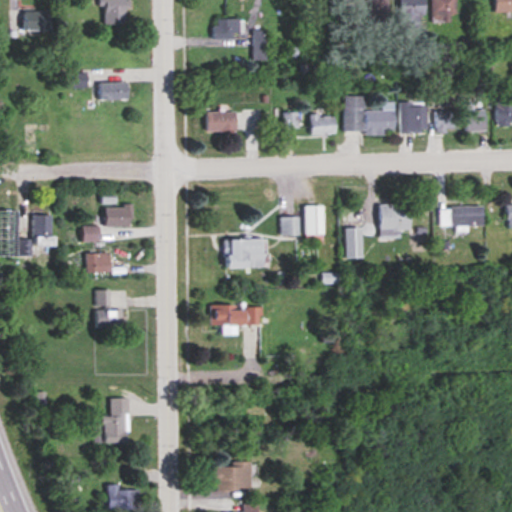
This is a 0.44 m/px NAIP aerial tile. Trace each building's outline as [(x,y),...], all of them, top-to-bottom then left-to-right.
[(103,7),(103,25),(126,25),(125,0),(96,0),(96,7),(103,7)] [(387,0),(368,0),(368,26),(387,26),(387,0)] [(398,0),(399,24),(423,24),(422,0),(398,0)] [(429,0),(430,24),(455,24),(454,0),(429,0)] [(511,0),(492,0),(493,13),(511,13),(511,0)] [(20,31),(48,31),(48,11),(20,11),(20,31)] [(213,40),(241,40),(241,19),(213,19),(213,40)] [(266,60),(266,31),(251,31),(251,60),(266,60)] [(59,73),(59,88),(85,88),(85,73),(59,73)] [(97,100),(126,100),(126,83),(97,83),(97,100)] [(382,111),(363,111),(363,96),(342,96),(342,134),(392,134),(392,107),(382,107),(382,111)] [(511,96),(493,96),(493,122),(511,122),(511,96)] [(424,102),(397,103),(398,133),(424,133),(424,102)] [(461,110),(461,131),(484,131),(484,110),(461,110)] [(432,111),(432,132),(456,132),(456,111),(432,111)] [(203,132),(234,132),(234,112),(203,112),(203,132)] [(282,113),(282,127),(296,127),(296,113),(282,113)] [(334,115),(308,115),(308,134),(333,135),(334,115)] [(321,205),(303,205),(303,239),(321,239),(321,205)] [(376,205),(377,230),(407,230),(407,205),(376,205)] [(131,206),(103,206),(103,227),(131,227),(131,206)] [(437,207),(437,226),(480,226),(480,207),(437,207)] [(51,247),(51,215),(30,215),(30,247),(51,247)] [(280,235),(293,235),(293,218),(280,218),(280,235)] [(95,241),(95,227),(81,227),(81,241),(95,241)] [(260,239),(224,239),(224,267),(260,267),(260,239)] [(107,273),(107,253),(83,253),(83,273),(107,273)] [(107,306),(107,290),(93,290),(93,306),(107,306)] [(235,334),(235,324),(259,324),(259,306),(209,305),(209,326),(220,326),(220,334),(235,334)] [(93,310),(93,329),(120,329),(120,310),(93,310)] [(99,425),(93,425),(94,443),(127,443),(126,398),(108,398),(109,417),(99,417),(99,425)] [(249,464),(210,464),(210,491),(249,491),(249,464)] [(137,511),(137,488),(104,488),(104,511),(137,511)]
